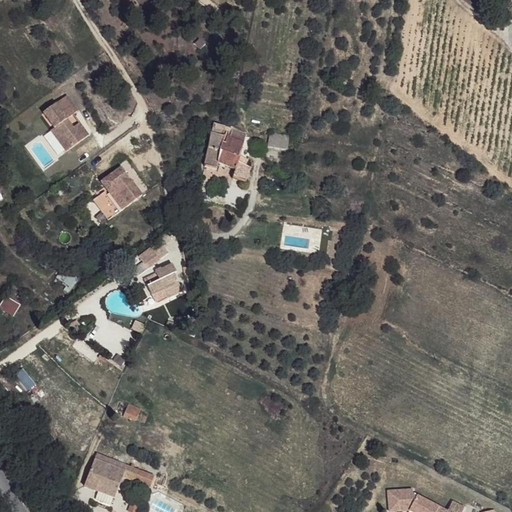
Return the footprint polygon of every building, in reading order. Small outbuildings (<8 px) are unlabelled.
[(64,150),(87,134),(79,122),(72,126),(66,117),(73,113),(77,110),(67,94),(43,110),(53,126),(59,135),(56,137),(64,150)] [(79,122),(73,113),(66,117),(72,126),(79,122)] [(56,137),(59,135),(53,126),(49,128),(56,137)] [(243,136),(233,132),(231,141),(241,144),(243,136)] [(270,132),(267,147),(287,150),(290,136),(270,132)] [(231,141),(211,134),(202,166),(214,171),(217,165),(232,170),(230,177),(243,183),(249,167),(235,160),(241,144),(231,141)] [(138,197),(118,168),(97,182),(105,194),(94,202),(105,219),(138,197)] [(88,200),(102,221),(105,219),(94,202),(105,194),(103,190),(88,200)] [(166,255),(161,248),(130,271),(134,279),(166,255)] [(151,273),(152,275),(142,281),(149,295),(159,290),(163,298),(180,290),(173,277),(176,276),(171,266),(160,272),(158,269),(151,273)] [(5,297),(0,305),(0,309),(12,317),(19,305),(5,297)] [(8,392),(0,384),(0,399),(0,400),(8,392)] [(138,409),(126,405),(120,417),(133,423),(138,409)] [(152,479),(96,456),(83,486),(114,499),(123,476),(149,486),(152,479)] [(452,502),(447,511),(412,494),(412,490),(388,491),(389,511),(408,510),(411,511),(461,511),(464,508),(452,502)]
